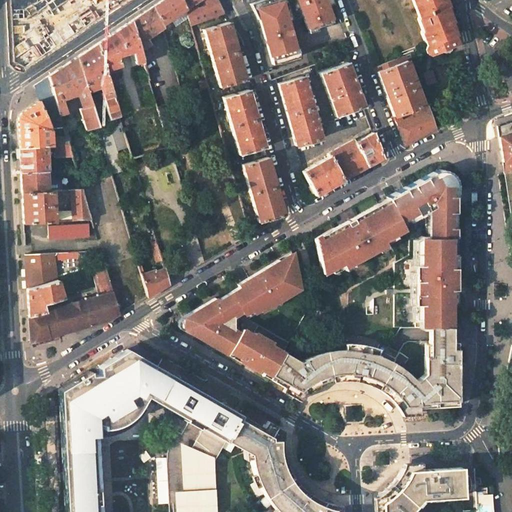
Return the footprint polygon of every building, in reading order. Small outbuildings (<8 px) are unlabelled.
[(10,0),(14,61),(25,67),(127,0),(10,0)] [(185,9),(180,0),(161,0),(152,6),(161,24),(185,9)] [(197,0),(180,0),(185,9),(197,0)] [(218,1),(216,0),(197,0),(185,9),(186,14),(218,3),(218,1)] [(283,49),(268,0),(252,0),(268,54),(283,49)] [(297,43),(284,0),(268,0),(283,49),(297,43)] [(334,28),(324,0),(308,0),(320,33),(334,28)] [(411,0),(419,19),(417,19),(422,32),(420,34),(425,46),(423,50),(424,53),(428,55),(437,51),(438,55),(441,56),(448,53),(449,51),(448,47),(455,44),(453,37),(454,36),(449,23),(451,22),(446,10),(448,9),(444,0),(411,0)] [(223,13),(218,3),(186,14),(189,25),(223,13)] [(161,24),(152,6),(131,20),(138,43),(140,50),(149,44),(145,38),(162,27),(161,24)] [(138,43),(131,20),(96,43),(104,70),(120,65),(116,51),(130,47),(135,63),(139,62),(139,64),(144,63),(140,50),(138,43)] [(232,36),(228,22),(201,29),(210,58),(236,51),(232,36)] [(351,51),(346,38),(322,47),(326,60),(343,53),(344,54),(351,51)] [(302,48),(300,42),(297,43),(283,49),(268,54),(264,55),(271,80),(275,79),(308,66),(302,48)] [(104,70),(96,43),(72,59),(82,91),(85,90),(98,85),(108,81),(104,70)] [(322,47),(318,44),(302,48),(308,66),(315,64),(326,60),(322,47)] [(236,51),(210,58),(218,87),(244,80),(240,65),(236,51)] [(410,54),(375,67),(377,71),(406,60),(411,58),(410,54)] [(82,91),(72,59),(47,76),(55,99),(62,97),(79,91),(82,91)] [(410,71),(406,60),(377,71),(393,116),(423,105),(410,71)] [(363,106),(347,62),(318,72),(335,117),(363,106)] [(55,99),(47,76),(33,85),(38,100),(49,125),(52,128),(63,127),(59,114),(55,99)] [(305,89),(301,76),(277,83),(281,98),(286,114),(310,107),(307,95),(306,95),(304,89),(305,89)] [(110,89),(108,81),(98,85),(100,92),(110,89)] [(118,115),(110,89),(100,92),(108,118),(118,115)] [(247,89),(221,96),(229,125),(256,118),(251,102),(247,89)] [(79,91),(83,106),(90,104),(85,90),(82,91),(79,91)] [(67,112),(62,97),(55,99),(59,114),(67,112)] [(49,125),(38,100),(19,113),(17,118),(18,147),(46,146),(50,146),(49,130),(47,128),(49,125)] [(83,106),(78,107),(84,130),(96,126),(90,104),(83,106)] [(314,120),(310,107),(286,114),(290,129),(295,145),(319,138),(316,125),(314,126),(313,120),(314,120)] [(436,128),(429,108),(396,125),(404,146),(436,128)] [(169,147),(160,117),(122,129),(131,159),(169,147)] [(121,125),(119,118),(109,121),(111,129),(121,125)] [(256,118),(229,125),(238,154),(264,147),(259,131),(256,118)] [(511,120),(497,126),(499,137),(511,132),(511,120)] [(122,129),(121,125),(111,129),(98,133),(111,174),(134,168),(131,159),(122,129)] [(382,157),(373,132),(354,142),(368,165),(382,157)] [(511,160),(511,132),(499,137),(502,162),(511,160)] [(68,145),(66,136),(58,136),(56,139),(54,146),(68,145)] [(354,142),(353,139),(327,153),(328,156),(342,179),(368,165),(354,142)] [(72,156),(68,145),(54,146),(57,157),(72,156)] [(48,172),(46,146),(18,147),(20,173),(48,172)] [(267,156),(241,164),(249,193),(275,186),(271,172),(267,156)] [(342,179),(328,156),(301,171),(315,195),(327,188),(342,179)] [(511,170),(511,162),(503,164),(504,174),(511,170)] [(342,221),(314,236),(323,273),(342,263),(346,269),(386,245),(384,240),(403,228),(408,238),(418,237),(419,280),(422,281),(422,293),(420,293),(420,327),(429,327),(452,327),(457,327),(455,184),(454,181),(453,178),(451,175),(449,173),(445,171),(440,170),(436,170),(431,172),(342,221)] [(48,172),(20,173),(21,193),(47,191),(53,191),(61,190),(61,172),(48,172)] [(275,186),(249,193),(257,222),(284,215),(279,200),(275,186)] [(91,219),(82,189),(71,190),(72,212),(73,220),(91,219)] [(54,213),(53,191),(47,191),(21,193),(23,223),(38,222),(54,221),(54,213)] [(72,212),(54,213),(54,221),(73,220),(72,212)] [(49,238),(89,235),(88,222),(48,225),(49,238)] [(57,260),(77,259),(76,251),(56,252),(57,260)] [(298,286),(291,251),(256,272),(238,282),(239,284),(217,298),(216,296),(202,303),(183,315),(182,330),(249,368),(252,363),(270,374),(284,350),(245,327),(243,331),(238,329),(237,315),(242,311),(244,314),(252,308),(254,310),(260,308),(263,308),(298,286)] [(57,281),(54,253),(25,255),(26,289),(57,281)] [(112,293),(105,268),(92,271),(99,297),(112,293)] [(169,284),(164,268),(140,274),(147,297),(159,290),(169,284)] [(57,281),(26,289),(28,308),(41,304),(62,298),(57,281)] [(119,314),(112,293),(99,297),(44,312),(51,337),(107,321),(119,314)] [(44,312),(41,304),(28,308),(28,317),(44,312)] [(51,337),(44,312),(28,317),(30,343),(51,337)] [(453,350),(452,327),(429,327),(430,356),(426,356),(426,374),(417,382),(410,374),(401,365),(408,356),(399,350),(394,347),(386,343),(380,341),(380,339),(379,338),(373,335),(365,333),(357,332),(350,332),(343,333),(343,340),(337,340),(338,347),(333,348),(322,351),(309,356),(300,360),(284,350),(270,374),(305,394),(312,389),(310,386),(316,382),(315,377),(325,373),(337,371),(347,370),(355,371),(355,377),(368,380),(367,384),(372,386),(378,390),(386,396),(390,399),(393,396),(394,397),(399,402),(402,407),(404,411),(419,410),(419,408),(459,406),(458,350),(453,350)] [(215,511),(213,461),(225,439),(240,414),(125,348),(57,389),(67,511),(215,511)] [(263,427),(258,424),(240,414),(225,439),(245,451),(246,459),(248,458),(250,467),(254,478),(259,488),(264,496),(293,477),(290,473),(287,467),(284,459),(282,448),(282,436),(264,425),(263,427)] [(420,466),(402,466),(402,468),(398,475),(393,482),(386,489),(382,492),(375,497),(375,511),(409,511),(410,511),(417,502),(463,498),(461,468),(421,470),(420,466)] [(293,477),(264,496),(265,498),(274,509),(277,511),(337,511),(337,504),(329,503),(321,500),(311,495),(306,492),(300,486),(296,482),(293,477)]
